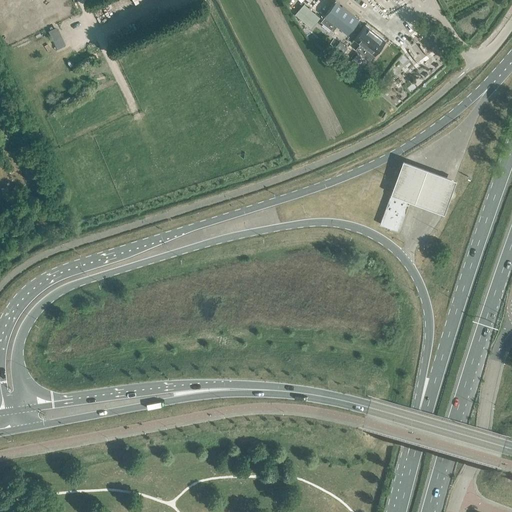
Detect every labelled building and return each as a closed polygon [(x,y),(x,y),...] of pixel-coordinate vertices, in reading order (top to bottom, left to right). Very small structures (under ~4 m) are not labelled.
[(335,2),(324,16),(320,21),(333,31),(337,26),(348,34),(359,20),(335,2)] [(312,3),(308,7),(304,4),(295,14),(311,28),(323,14),(312,3)] [(374,55),(385,41),(365,25),(354,39),(360,44),(356,50),(369,60),(374,55)] [(48,31),(57,49),(66,45),(57,27),(48,31)] [(339,42),(334,48),(342,54),(347,48),(339,42)] [(90,58),(100,54),(96,46),(86,50),(90,58)] [(457,180),(403,161),(391,194),(444,214),(457,180)] [(392,191),(380,224),(399,231),(410,200),(411,198),(392,192),(392,191)]
